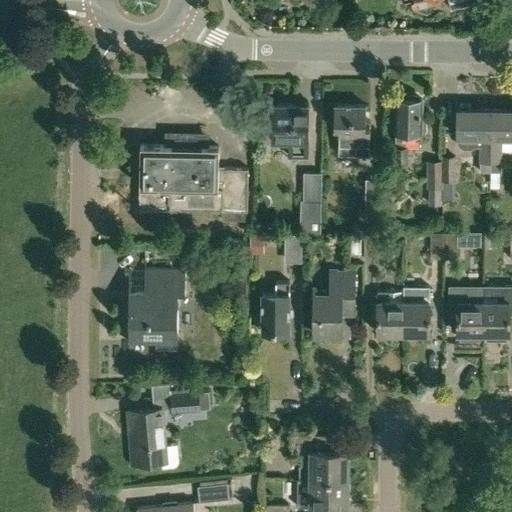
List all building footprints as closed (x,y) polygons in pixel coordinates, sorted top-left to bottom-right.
[(411,0),(413,5),(428,0),(449,0),(452,10),(481,3),(480,0),(411,0)] [(423,117),(421,117),(422,98),(396,97),(396,130),(395,140),(421,140),(421,131),(426,132),(426,121),(426,120),(425,119),(424,118),(423,117)] [(288,140),(288,156),(307,156),(308,103),(273,103),(272,140),(288,140)] [(334,126),(338,126),(338,155),(369,155),(369,126),(365,126),(365,104),(334,104),(334,126)] [(457,108),(457,136),(457,142),(459,146),(463,148),(471,149),(474,146),(479,147),(480,162),(480,171),(489,172),(489,162),(490,136),(490,108),(470,108),(470,104),(460,104),(460,108),(457,108)] [(511,108),(490,108),(490,136),(489,162),(489,172),(490,172),(490,187),(500,187),(501,162),(502,162),(502,136),(511,136),(511,108)] [(246,220),(246,210),(247,210),(248,167),(219,166),(219,146),(206,145),(206,139),(202,136),(197,135),(192,134),(181,133),(176,134),(172,136),(167,138),(167,144),(140,144),(139,208),(223,209),(223,220),(246,220)] [(408,148),(394,147),(394,162),(408,162),(408,148)] [(442,181),(456,181),(456,155),(442,155),(442,160),(442,181)] [(427,188),(442,188),(442,181),(442,160),(428,159),(427,188)] [(304,172),(303,200),(321,200),(321,172),(304,172)] [(501,178),(501,195),(511,195),(510,177),(501,178)] [(366,179),(366,207),(359,207),(359,220),(367,220),(380,220),(380,179),(366,179)] [(301,200),(300,232),(320,233),(321,200),(303,200),(301,200)] [(380,220),(367,220),(367,230),(380,230),(380,220)] [(387,231),(364,232),(364,257),(378,258),(378,243),(387,243),(387,231)] [(430,258),(443,258),(443,232),(431,232),(430,258)] [(457,232),(443,232),(443,258),(457,258),(457,232)] [(302,262),(302,233),(285,233),(285,261),(302,262)] [(250,234),(250,254),(264,253),(263,234),(250,234)] [(360,239),(351,239),(351,253),(360,253),(360,239)] [(129,291),(128,341),(156,342),(156,350),(177,350),(177,342),(178,342),(178,293),(185,293),(186,268),(145,267),(145,291),(129,291)] [(340,332),(341,332),(342,304),(354,304),(355,270),(330,270),(330,285),(314,285),(313,332),(329,332),(329,337),(340,337),(340,332)] [(290,280),(276,280),(276,291),(262,292),(261,332),(289,332),(290,280)] [(483,300),(483,333),(486,333),(486,338),(506,338),(506,333),(510,333),(510,313),(510,300),(511,300),(511,284),(483,285),(483,300)] [(449,285),(449,300),(457,300),(457,314),(457,333),(460,333),(460,335),(460,338),(463,338),(467,338),(479,338),(479,333),(483,333),(483,300),(483,285),(449,285)] [(417,290),(417,300),(402,300),(402,333),(430,333),(430,300),(429,300),(429,290),(417,290)] [(401,291),(377,291),(377,333),(402,333),(402,300),(401,300),(401,291)] [(170,390),(171,412),(210,408),(208,391),(189,392),(188,389),(170,390)] [(132,464),(161,461),(162,468),(175,466),(177,464),(179,461),(177,443),(166,445),(163,407),(128,410),(132,464)] [(292,434),(291,439),(291,455),(300,455),(300,479),(309,479),(348,479),(349,451),(334,451),(334,434),(292,434)] [(199,501),(232,497),(230,482),(228,482),(228,478),(199,481),(200,485),(198,485),(199,501)] [(348,507),(348,479),(309,479),(309,506),(348,507)] [(194,511),(194,501),(137,507),(137,511),(194,511)]
